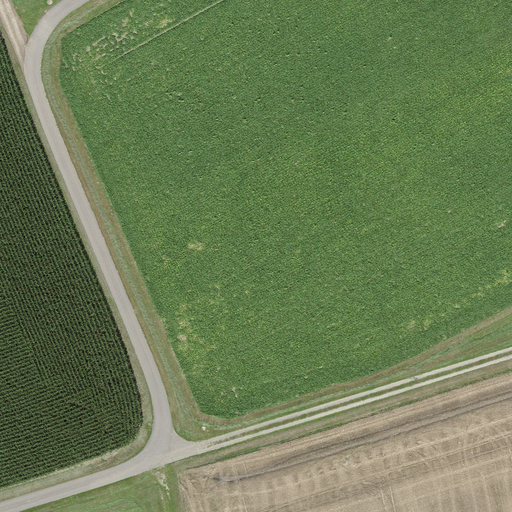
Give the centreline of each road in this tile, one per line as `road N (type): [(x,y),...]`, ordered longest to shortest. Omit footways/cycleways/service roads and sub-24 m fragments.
road 1 (track): [(0,509),(145,464),(161,425),(38,97),(37,44),(79,0)]
road 2 (track): [(156,511),(145,464),(511,351)]
